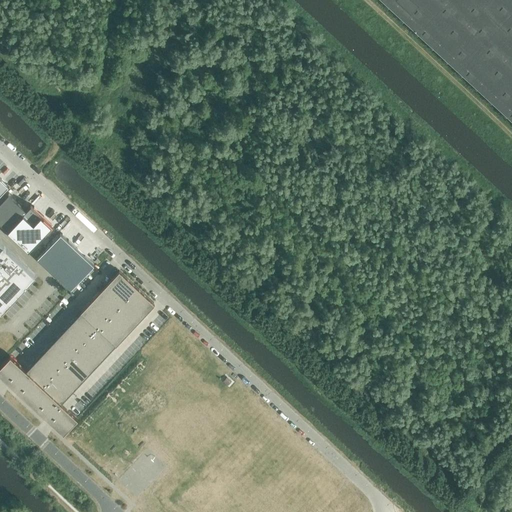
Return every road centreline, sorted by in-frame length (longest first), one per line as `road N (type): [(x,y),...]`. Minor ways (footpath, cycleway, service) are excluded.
road 1 (residential): [(390,511),(0,143)]
road 2 (residential): [(116,511),(0,403)]
